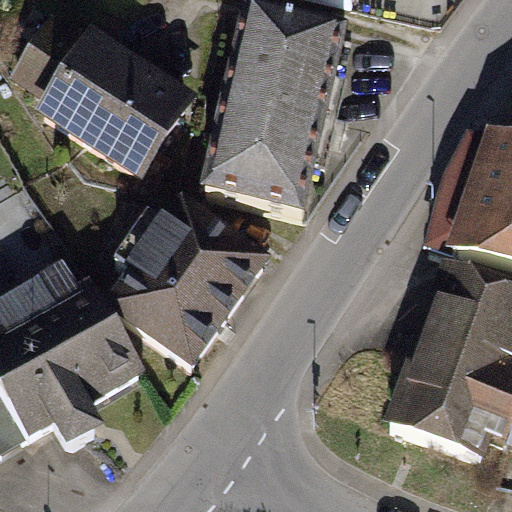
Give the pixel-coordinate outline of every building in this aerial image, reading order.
[(356,0),(242,0),(240,25),(349,44),(356,0)] [(182,108),(61,31),(11,109),(132,186),(182,108)] [(342,56),(237,35),(203,208),(307,229),(342,56)] [(511,151),(477,144),(443,271),(511,288),(511,151)] [(267,278),(180,219),(106,326),(193,385),(267,278)] [(0,471),(33,451),(56,473),(100,446),(87,424),(143,390),(106,326),(71,271),(0,313),(0,471)] [(511,410),(511,301),(439,281),(395,432),(497,461),(511,410)]
